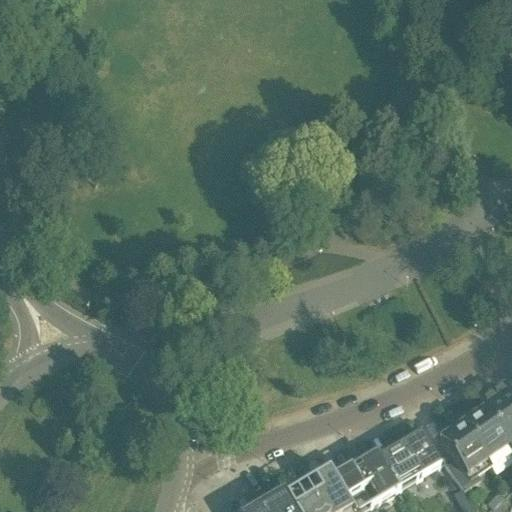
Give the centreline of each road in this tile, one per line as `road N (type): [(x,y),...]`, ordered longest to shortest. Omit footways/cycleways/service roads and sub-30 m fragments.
road 1 (unclassified): [(242,448),(342,418),(511,340)]
road 2 (residential): [(226,331),(377,281),(458,235)]
